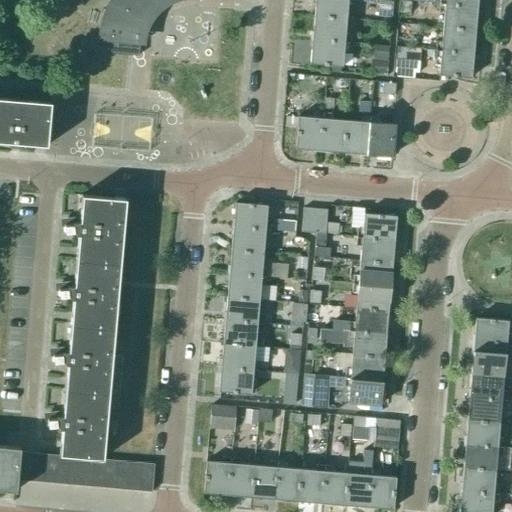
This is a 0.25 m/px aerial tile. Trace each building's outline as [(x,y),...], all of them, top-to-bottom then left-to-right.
[(111,0),(110,1),(109,4),(107,7),(105,13),(103,19),(102,23),(101,26),(100,32),(99,38),(95,38),(94,52),(138,56),(139,42),(137,42),(137,38),(138,34),(139,30),(140,27),(142,23),(144,20),(146,16),(148,13),(150,10),(153,7),(156,5),(159,2),(162,0),(161,0),(111,0)] [(352,5),(352,0),(314,0),(313,16),(345,19),(347,4),(352,5)] [(389,17),(391,0),(385,0),(378,0),(377,16),(389,17)] [(410,14),(411,1),(399,0),(398,13),(410,14)] [(474,30),(476,6),(439,3),(438,12),(443,13),(442,27),(474,30)] [(344,33),(345,19),(313,16),(312,39),(349,43),(349,34),(344,33)] [(472,53),(474,30),(442,27),(441,42),(436,41),(435,50),(472,53)] [(348,52),(349,43),(312,39),(309,64),(329,65),(341,66),(343,51),(348,52)] [(387,59),(387,45),(374,44),(373,58),(387,59)] [(430,60),(431,49),(399,46),(398,54),(394,54),(393,70),(406,71),(407,58),(430,60)] [(470,78),(472,53),(435,50),(434,59),(439,59),(438,75),(470,78)] [(387,60),(370,59),(369,76),(386,77),(387,60)] [(313,86),(313,76),(302,75),(301,85),(313,86)] [(394,95),(395,83),(382,82),(381,93),(394,95)] [(47,146),(50,102),(0,97),(0,142),(8,143),(7,146),(20,147),(20,144),(47,146)] [(358,101),(357,114),(369,115),(370,102),(367,102),(358,101)] [(319,150),(322,113),(313,113),(313,118),(297,117),(296,128),(295,148),(319,150)] [(343,152),(346,121),(331,119),(331,114),(322,113),(319,150),(343,152)] [(284,127),(296,128),(297,117),(285,116),(284,127)] [(367,155),(370,118),(361,117),(361,122),(346,121),(343,152),(367,155)] [(370,118),(367,155),(391,157),(394,125),(378,124),(378,118),(370,118)] [(75,260),(120,264),(125,199),(81,195),(79,222),(76,222),(75,234),(78,234),(75,260)] [(232,227),(269,230),(270,221),(265,221),(266,205),(234,202),(232,227)] [(301,232),(313,233),(315,209),(303,208),(301,232)] [(326,210),(315,209),(313,233),(324,234),(326,210)] [(356,237),(393,240),(395,216),(363,213),(362,223),(353,222),(352,232),(356,233),(356,237)] [(336,232),(337,218),(326,218),(325,231),(336,232)] [(283,230),(294,231),(295,221),(284,220),(283,230)] [(269,239),(269,230),(232,227),(230,250),(262,253),(263,238),(269,239)] [(391,264),(393,240),(356,237),(355,246),(361,247),(359,261),(391,264)] [(307,256),(308,240),(295,239),(294,255),(307,256)] [(329,248),(314,247),(314,256),(328,257),(329,248)] [(261,267),(262,253),(230,250),(228,274),(265,277),(266,268),(261,267)] [(307,257),(297,256),(295,268),(306,269),(307,257)] [(114,329),(120,264),(75,260),(73,286),(71,286),(69,299),(72,299),(70,325),(114,329)] [(389,287),(391,264),(359,261),(358,276),(353,275),(352,284),(389,287)] [(322,281),(323,267),(312,266),(311,280),(322,281)] [(265,286),(265,277),(228,274),(226,297),(258,300),(259,285),(265,286)] [(307,298),(308,284),(299,284),(298,297),(307,298)] [(387,310),(389,287),(352,284),(351,293),(357,293),(355,308),(387,310)] [(319,303),(320,290),(309,290),(308,303),(319,303)] [(257,314),(258,300),(226,297),(224,320),(261,323),(262,315),(257,314)] [(304,316),(305,303),(294,303),(293,316),(304,316)] [(385,334),(387,310),(355,308),(354,322),(349,322),(348,330),(348,331),(385,334)] [(475,318),(472,350),(489,352),(489,344),(510,345),(511,334),(506,334),(507,320),(475,318)] [(261,332),(261,323),(224,320),(222,343),(254,346),(255,332),(261,332)] [(108,394),(114,329),(70,325),(67,352),(65,352),(64,364),(66,364),(64,390),(108,394)] [(315,344),(316,328),(307,328),(306,344),(315,344)] [(348,331),(348,330),(319,328),(318,342),(342,344),(342,347),(349,348),(352,346),(351,354),(383,357),(385,334),(348,331)] [(299,350),(300,333),(290,333),(288,349),(299,350)] [(253,361),(254,346),(222,343),(220,367),(257,370),(258,361),(253,361)] [(472,350),(470,374),(502,376),(503,364),(508,365),(511,364),(511,345),(510,345),(489,344),(489,352),(472,350)] [(317,360),(317,351),(305,350),(305,359),(317,360)] [(381,380),(383,357),(351,354),(350,369),(345,369),(344,377),(381,380)] [(297,374),(298,374),(299,362),(283,361),(282,373),(284,374),(285,374),(289,374),(296,374),(297,374)] [(257,379),(257,370),(220,367),(218,391),(250,394),(251,378),(257,379)] [(284,374),(283,389),(284,389),(288,390),(295,390),(296,390),(297,374),(296,374),(289,374),(285,374),(284,374)] [(501,391),(502,376),(470,374),(468,397),(505,400),(506,391),(501,391)] [(322,404),(324,377),(305,375),(303,403),(322,404)] [(379,405),(381,380),(344,377),(343,386),(349,387),(347,402),(379,405)] [(102,460),(108,394),(64,390),(62,416),(59,416),(58,428),(61,428),(58,456),(102,460)] [(505,409),(505,400),(468,397),(466,420),(498,423),(499,409),(505,409)] [(209,429),(233,431),(236,407),(211,405),(209,429)] [(257,421),(258,407),(250,406),(248,419),(257,421)] [(258,407),(257,421),(269,422),(271,409),(258,407)] [(301,423),(302,414),(290,413),(289,421),(301,423)] [(318,426),(319,415),(307,414),(306,425),(318,426)] [(364,428),(365,417),(353,416),(352,427),(364,428)] [(398,448),(400,419),(375,417),(372,446),(398,448)] [(497,438),(498,423),(466,420),(464,444),(502,447),(502,446),(502,438),(497,438)] [(349,437),(351,424),(339,423),(338,436),(349,437)] [(364,428),(352,427),(351,434),(351,439),(366,440),(366,439),(367,428),(364,428)] [(508,446),(502,446),(502,447),(464,444),(462,467),(494,470),(495,460),(507,461),(508,446)] [(0,489),(16,491),(17,480),(19,452),(20,447),(0,445),(0,489)] [(102,460),(58,456),(22,452),(19,452),(17,480),(19,480),(151,492),(153,464),(102,460)] [(227,495),(230,458),(222,457),(221,462),(205,461),(203,493),(227,495)] [(251,497),(253,465),(239,464),(239,459),(230,458),(227,495),(251,497)] [(274,499),(277,462),(268,461),(268,466),(253,465),(251,497),(274,499)] [(297,501),(300,469),(286,468),(286,463),(277,462),(274,499),(297,501)] [(321,503),(324,466),(315,465),(315,470),(300,469),(297,501),(321,503)] [(344,505),(347,473),(333,472),(333,467),(324,466),(321,503),(344,505)] [(493,484),(494,470),(462,467),(460,491),(498,494),(498,485),(493,484)] [(367,507),(371,470),(362,469),(362,474),(347,473),(344,505),(367,507)] [(371,470),(367,507),(393,509),(395,477),(380,476),(380,471),(371,470)] [(497,502),(498,494),(460,491),(458,511),(490,511),(492,502),(497,502)]
